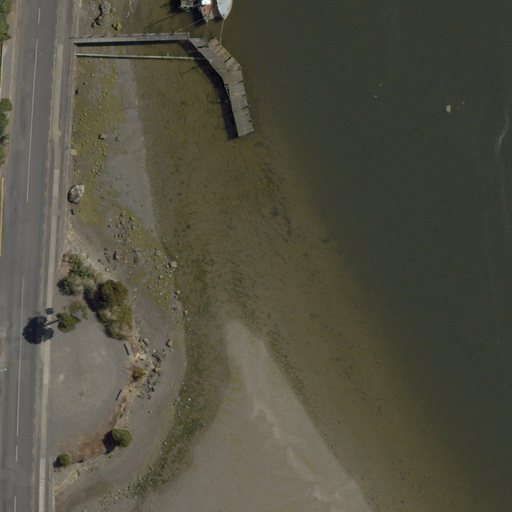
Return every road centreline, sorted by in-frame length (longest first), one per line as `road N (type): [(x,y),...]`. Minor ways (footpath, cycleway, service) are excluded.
road 1 (residential): [(24,237),(15,511)]
road 2 (residential): [(41,0),(24,237)]
